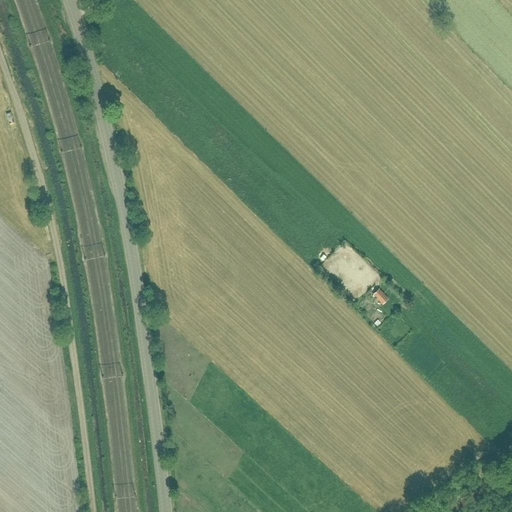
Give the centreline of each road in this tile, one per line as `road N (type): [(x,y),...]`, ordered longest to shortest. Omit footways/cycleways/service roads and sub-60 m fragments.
road 1 (tertiary): [(164,511),(124,208),(68,0)]
road 2 (track): [(92,511),(53,230),(0,57)]
